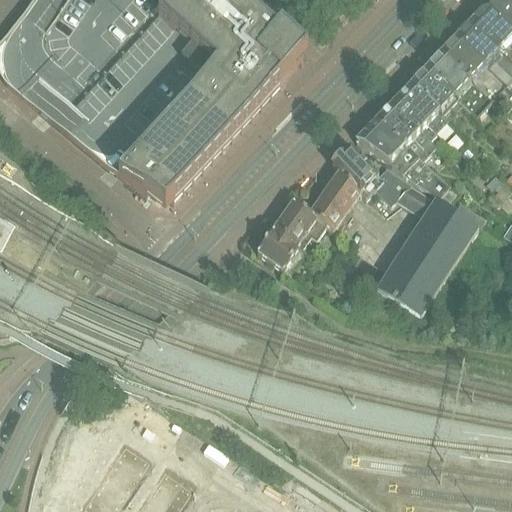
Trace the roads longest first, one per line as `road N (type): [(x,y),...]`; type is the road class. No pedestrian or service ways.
road 1 (tertiary): [(0,495),(61,381),(190,261),(440,0)]
road 2 (tertiary): [(413,0),(175,248)]
road 3 (track): [(203,247),(336,325),(391,343),(511,358)]
road 4 (tertiary): [(175,248),(40,375),(0,440)]
road 5 (residential): [(175,248),(131,224),(0,115)]
